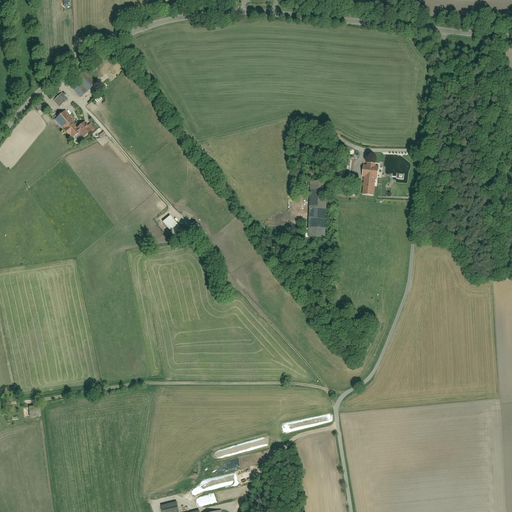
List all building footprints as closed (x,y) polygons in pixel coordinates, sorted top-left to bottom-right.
[(67,84),(80,98),(96,84),(84,70),(67,84)] [(64,94),(53,101),(59,109),(69,101),(64,94)] [(79,134),(84,140),(94,132),(86,121),(77,128),(66,113),(55,121),(69,141),(79,134)] [(362,176),(364,177),(361,196),(373,197),(375,178),(379,179),(381,167),(363,165),(362,176)] [(309,238),(326,239),(326,183),(310,183),(309,238)] [(170,217),(162,223),(173,236),(180,230),(170,217)] [(194,220),(189,225),(202,239),(207,234),(194,220)]
